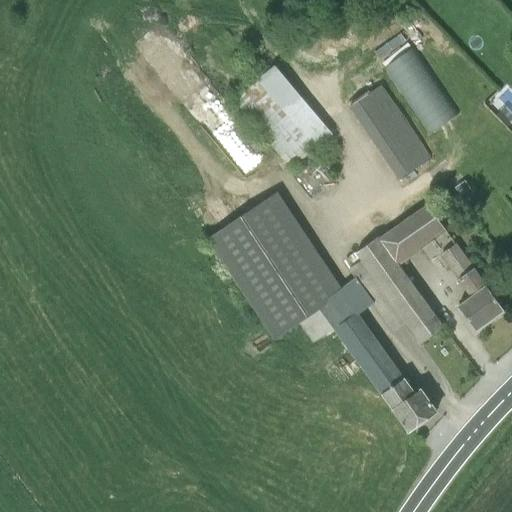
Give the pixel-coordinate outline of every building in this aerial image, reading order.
[(414,48),(385,68),(430,133),(459,113),(414,48)] [(275,65),(232,100),(290,168),(333,134),(275,65)] [(381,85),(348,107),(398,179),(407,173),(411,180),(423,172),(419,165),(431,157),(381,85)] [(327,297),(342,287),(277,191),(207,239),(274,339),(299,321),(314,342),(333,328),(320,309),(322,308),(331,302),(327,297)] [(356,278),(374,303),(393,331),(406,321),(421,342),(443,327),(398,265),(422,249),(420,246),(445,228),(423,200),(404,213),(408,219),(344,260),(356,278)] [(455,243),(440,254),(469,296),(458,304),(476,330),(504,310),(455,243)] [(320,309),(333,328),(335,327),(408,430),(436,410),(420,388),(416,391),(360,312),(374,303),(356,278),(342,287),(327,297),(331,302),(322,308),(320,309)]
